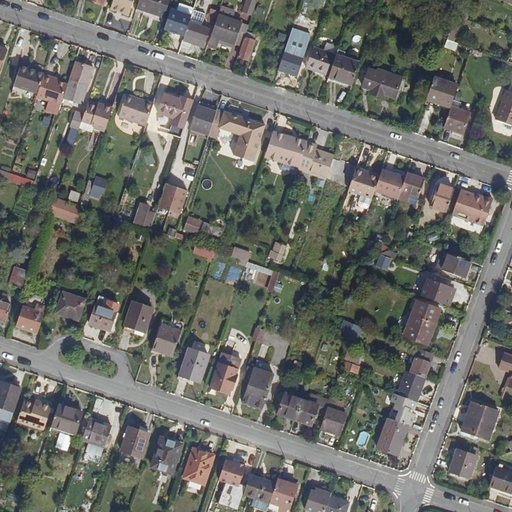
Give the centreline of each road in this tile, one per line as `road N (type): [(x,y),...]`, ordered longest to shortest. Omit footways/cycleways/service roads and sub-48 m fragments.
road 1 (residential): [(0,5),(511,179)]
road 2 (residential): [(0,348),(416,489)]
road 3 (residential): [(416,489),(511,221)]
